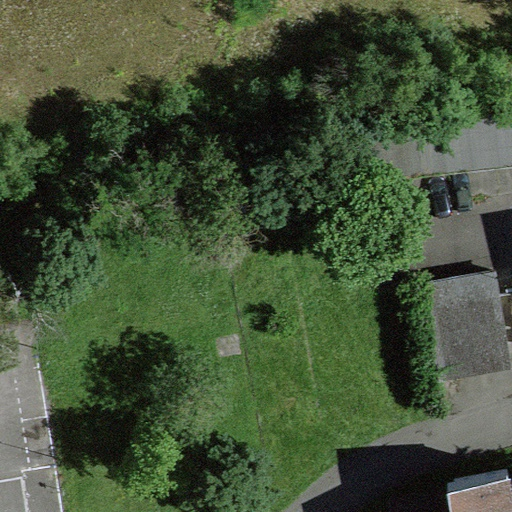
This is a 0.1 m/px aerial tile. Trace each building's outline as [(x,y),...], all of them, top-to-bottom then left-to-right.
[(511,107),(494,109),(501,162),(511,161),(511,107)] [(468,112),(473,166),(501,162),(494,109),(468,112)] [(447,168),(473,166),(468,112),(442,114),(447,168)] [(420,171),(447,168),(442,114),(412,118),(420,171)] [(394,177),(420,171),(412,118),(383,123),(394,177)] [(367,181),(394,177),(383,123),(357,129),(367,181)] [(494,269),(425,281),(440,375),(508,362),(494,269)] [(511,511),(511,505),(507,467),(454,477),(455,485),(389,497),(391,511),(511,511)]
